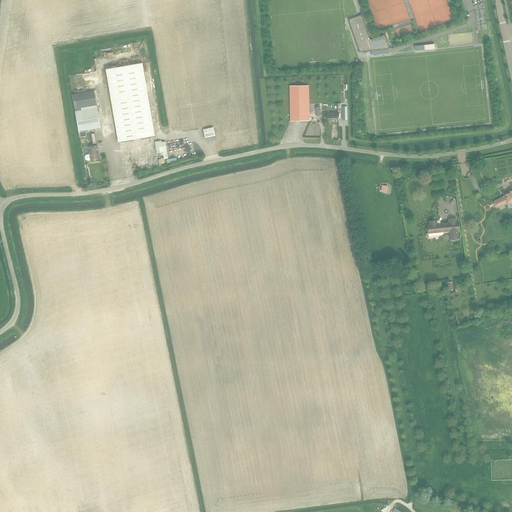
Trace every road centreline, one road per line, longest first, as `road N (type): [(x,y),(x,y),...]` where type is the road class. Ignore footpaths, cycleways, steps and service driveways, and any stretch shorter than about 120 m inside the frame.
road 1 (unclassified): [(0,203),(98,193),(283,146),(431,156),(501,143)]
road 2 (unclassified): [(0,331),(15,312),(0,217)]
